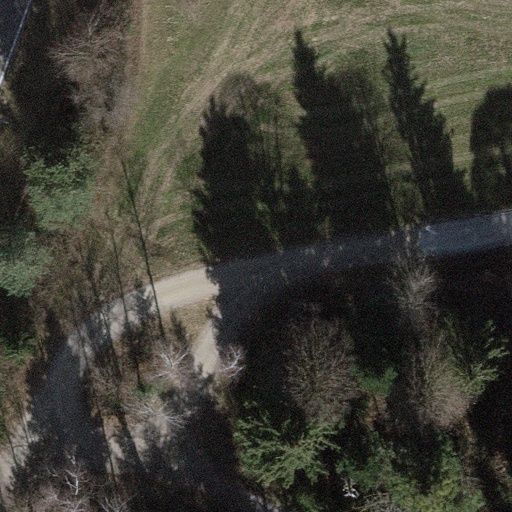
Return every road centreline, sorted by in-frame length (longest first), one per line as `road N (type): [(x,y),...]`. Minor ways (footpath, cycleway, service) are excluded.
road 1 (track): [(470,240),(155,293),(114,314),(72,351),(0,471)]
road 2 (track): [(247,275),(182,414),(109,453),(21,436)]
road 3 (track): [(109,453),(248,511)]
